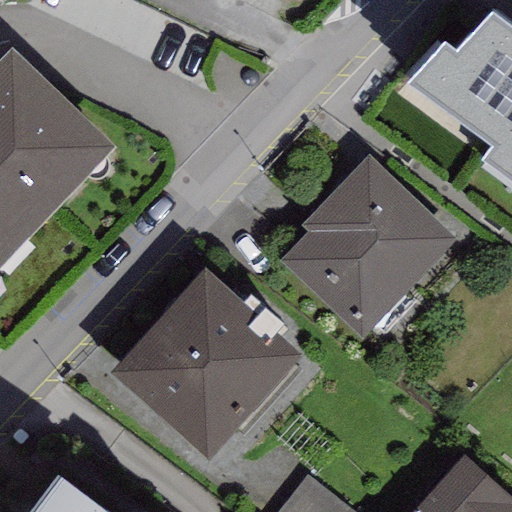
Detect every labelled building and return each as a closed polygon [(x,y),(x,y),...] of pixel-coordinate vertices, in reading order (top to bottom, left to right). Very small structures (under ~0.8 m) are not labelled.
[(441,58),(407,100),(488,162),(479,180),(511,203),(511,42),(492,27),(452,65),(441,58)] [(0,279),(116,158),(12,59),(0,72),(0,279)] [(457,248),(367,160),(298,230),(309,240),(282,267),(361,345),(457,248)] [(303,362),(206,276),(110,383),(207,469),(303,362)] [(511,511),(511,504),(463,462),(419,511),(511,511)] [(77,511),(56,496),(43,511),(77,511)]
